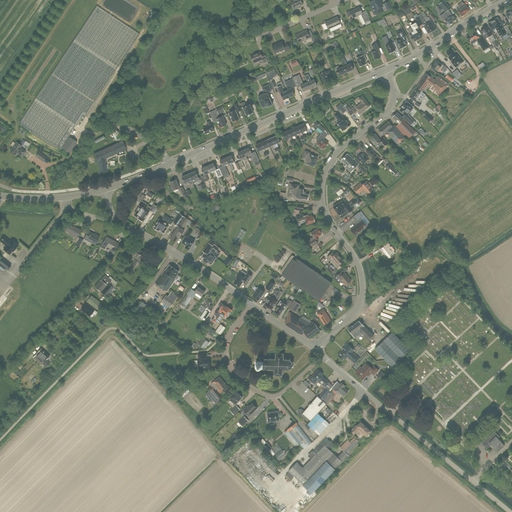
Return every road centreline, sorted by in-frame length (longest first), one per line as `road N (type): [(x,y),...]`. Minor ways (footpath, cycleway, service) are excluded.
road 1 (residential): [(313,347),(360,305),(358,269),(325,216),(320,184),(334,155),(389,108),(383,70)]
road 2 (tertiary): [(509,511),(322,356)]
road 3 (primary): [(167,165),(383,70)]
road 4 (tertiary): [(250,304),(118,221),(105,189)]
road 5 (residential): [(322,356),(281,393),(252,390),(232,373),(224,349),(250,304)]
road 6 (unclassified): [(167,165),(165,137),(243,27)]
road 7 (primary): [(383,70),(510,0)]
